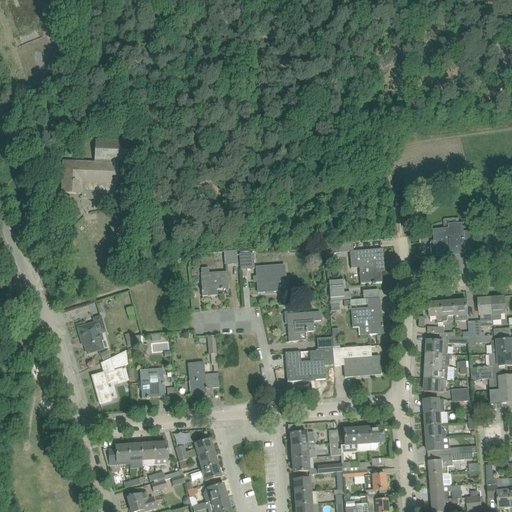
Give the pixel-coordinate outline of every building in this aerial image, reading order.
[(95,141),(94,163),(62,162),(61,194),(81,195),(81,192),(115,193),(115,184),(118,184),(119,162),(134,163),(135,142),(95,141)] [(434,241),(431,241),(433,257),(438,257),(457,255),(457,253),(462,253),(462,254),(465,253),(475,253),(474,245),(473,235),(473,231),(465,231),(464,223),(459,224),(459,218),(443,220),(444,230),(433,231),(434,241)] [(339,243),(326,243),(327,254),(339,253),(340,253),(339,243)] [(383,250),(350,253),(351,269),(359,268),(360,275),(361,285),(382,283),(381,267),(384,267),(383,250)] [(237,251),(223,252),(225,265),(238,264),(237,251)] [(239,255),(241,270),(254,269),(253,254),(239,255)] [(256,268),(256,273),(258,292),(286,290),(285,267),(279,268),(279,266),(256,268)] [(201,269),(201,273),(200,273),(202,296),(216,295),(216,289),(227,289),(226,272),(209,273),(209,268),(201,269)] [(329,282),(330,302),(351,300),(350,292),(341,293),(341,289),(343,289),(343,281),(329,282)] [(504,299),(491,300),(493,321),(493,322),(494,321),(501,321),(501,320),(500,314),(505,314),(504,299)] [(445,302),(441,303),(442,317),(443,323),(444,323),(444,322),(447,321),(448,316),(454,316),(453,302),(452,300),(445,300),(445,302)] [(491,300),(479,301),(479,310),(480,316),(481,316),(481,322),(493,321),(491,300)] [(466,301),(453,302),(454,316),(455,316),(456,322),(467,321),(467,315),(466,301)] [(441,303),(429,304),(430,318),(436,317),(437,317),(437,323),(443,323),(442,317),(441,303)] [(361,336),(369,335),(384,334),(381,307),(351,310),(353,329),(360,328),(361,336)] [(295,314),(295,312),(284,313),(285,324),(288,323),(289,342),(298,341),(297,331),(305,330),(306,333),(307,333),(307,332),(315,332),(314,322),(320,321),(320,312),(295,314)] [(94,323),(86,325),(77,328),(81,343),(82,342),(86,355),(96,352),(103,350),(98,334),(104,332),(99,317),(93,319),(94,323)] [(469,333),(463,333),(464,338),(469,338),(476,338),(475,322),(469,323),(469,333)] [(161,341),(160,334),(151,335),(152,342),(161,341)] [(133,337),(133,336),(125,338),(129,348),(136,346),(136,345),(133,337)] [(208,337),(209,355),(216,354),(215,336),(208,337)] [(322,351),(332,350),(332,339),(317,340),(318,351),(322,351)] [(502,342),(496,342),(497,345),(491,345),(492,355),(497,355),(511,353),(511,343),(511,341),(502,342)] [(427,342),(426,355),(442,356),(447,356),(447,347),(445,344),(443,343),(442,343),(430,342),(428,342),(427,342)] [(340,349),(332,350),(334,366),(334,367),(341,366),(340,349)] [(380,356),(363,358),(362,349),(345,350),(346,359),(343,359),(344,368),(345,378),(345,374),(372,372),(372,376),(381,375),(380,356)] [(100,355),(103,362),(110,358),(107,351),(100,355)] [(126,352),(111,360),(114,370),(128,366),(126,352)] [(300,362),(299,352),(288,353),(289,365),(297,365),(298,381),(293,382),(325,380),(323,361),(300,362)] [(490,367),(478,367),(478,368),(478,374),(480,374),(493,373),(493,368),(503,367),(511,366),(511,353),(497,355),(492,355),(490,355),(490,367)] [(450,356),(447,356),(442,356),(426,355),(425,367),(441,368),(448,368),(450,368),(450,356)] [(204,363),(188,364),(191,396),(207,394),(206,389),(219,388),(218,374),(205,375),(204,363)] [(448,368),(441,368),(425,367),(425,380),(447,381),(447,380),(448,368)] [(140,371),(141,389),(142,399),(165,397),(162,369),(140,371)] [(103,373),(93,376),(96,386),(95,387),(100,405),(111,401),(106,384),(117,381),(118,384),(125,382),(121,370),(104,375),(103,373)] [(495,392),(511,391),(511,378),(505,379),(494,379),(495,392)] [(446,392),(447,381),(425,380),(424,392),(440,393),(446,392)] [(167,389),(167,398),(175,398),(175,388),(167,389)] [(511,403),(511,391),(495,392),(490,393),(490,405),(480,406),(480,412),(496,411),(496,405),(511,403)] [(423,401),(424,414),(445,413),(444,400),(439,401),(439,400),(423,401)] [(424,414),(425,427),(441,426),(441,425),(449,425),(448,413),(445,413),(424,414)] [(425,427),(426,439),(442,438),(445,438),(447,436),(446,432),(444,430),(441,430),(441,426),(425,427)] [(382,428),(369,429),(370,444),(383,443),(382,428)] [(357,430),(358,445),(370,444),(369,429),(357,430)] [(358,453),(358,452),(358,445),(357,430),(344,431),(345,441),(345,446),(350,446),(350,450),(353,453),(358,453)] [(337,432),(329,432),(330,445),(332,444),(335,443),(335,445),(337,445),(337,432)] [(291,435),(292,448),(315,446),(314,433),(291,435)] [(442,438),(426,439),(427,452),(450,451),(449,437),(445,438),(442,438)] [(179,463),(185,461),(198,457),(214,453),(210,440),(195,445),(196,450),(186,453),(184,447),(175,449),(179,463)] [(332,444),(330,445),(331,457),(341,456),(340,450),(338,450),(337,445),(335,445),(335,443),(332,444)] [(154,445),(155,460),(155,466),(168,465),(167,444),(154,445)] [(154,445),(141,446),(142,461),(155,460),(154,445)] [(130,462),(129,446),(116,447),(116,450),(108,451),(109,466),(130,465),(130,462)] [(141,446),(129,446),(130,462),(142,461),(141,446)] [(315,446),(292,448),(290,449),(291,455),(292,455),(293,460),(308,459),(316,459),(315,446)] [(460,448),(461,455),(472,454),(478,453),(477,446),(460,448)] [(214,453),(198,457),(202,469),(217,465),(214,453)] [(428,462),(429,476),(450,474),(449,474),(448,467),(454,466),(453,461),(464,460),(473,459),(472,454),(461,455),(439,456),(439,462),(428,462)] [(309,475),(336,473),(342,473),(342,472),(341,464),(316,466),(317,469),(309,470),(308,459),(293,460),(293,473),(309,472),(309,475)] [(180,477),(183,476),(184,476),(182,470),(187,469),(185,461),(179,463),(181,469),(178,470),(178,472),(180,477)] [(342,472),(360,471),(359,465),(359,462),(341,463),(341,464),(342,472)] [(217,465),(202,469),(206,482),(221,477),(217,465)] [(342,472),(342,473),(343,479),(354,478),(355,485),(365,485),(365,491),(366,491),(373,490),(373,491),(374,491),(375,496),(377,496),(379,496),(379,491),(380,491),(380,493),(386,493),(386,490),(385,476),(366,477),(366,470),(360,471),(342,472)] [(164,481),(172,479),(180,477),(178,472),(164,476),(163,473),(157,474),(158,477),(156,478),(157,480),(158,480),(158,483),(164,481)] [(154,481),(154,484),(158,483),(158,480),(157,480),(156,478),(158,477),(157,474),(148,477),(150,482),(154,481)] [(429,476),(430,488),(449,487),(452,485),(451,475),(450,474),(429,476)] [(174,487),(185,483),(183,476),(180,477),(172,479),(174,487)] [(144,479),(132,482),(133,484),(131,485),(132,487),(140,485),(144,484),(144,479)] [(294,481),(295,494),(311,493),(316,493),(316,492),(311,493),(310,480),(294,481)] [(167,489),(164,481),(158,483),(154,484),(152,485),(154,492),(167,489)] [(509,492),(509,485),(497,486),(497,481),(486,482),(487,496),(497,495),(498,509),(510,508),(509,492)] [(203,495),(206,504),(227,498),(223,485),(208,490),(205,490),(203,495)] [(430,488),(431,501),(453,500),(453,499),(450,499),(449,487),(430,488)] [(188,491),(192,508),(198,506),(193,489),(188,491)] [(295,494),(296,507),(311,505),(317,505),(316,493),(311,493),(295,494)] [(147,494),(137,497),(128,499),(131,511),(139,511),(144,511),(145,511),(156,509),(153,498),(148,500),(147,494)] [(377,496),(375,496),(367,497),(367,499),(367,502),(367,504),(367,511),(388,511),(387,501),(377,501),(377,496)] [(478,497),(467,498),(462,499),(463,505),(466,504),(466,511),(472,511),(473,511),(482,511),(481,497),(478,497)] [(200,511),(213,507),(214,511),(221,511),(230,510),(227,498),(206,504),(198,506),(192,508),(193,511),(200,511)] [(453,500),(431,501),(431,511),(453,511),(452,505),(453,505),(453,500)]
